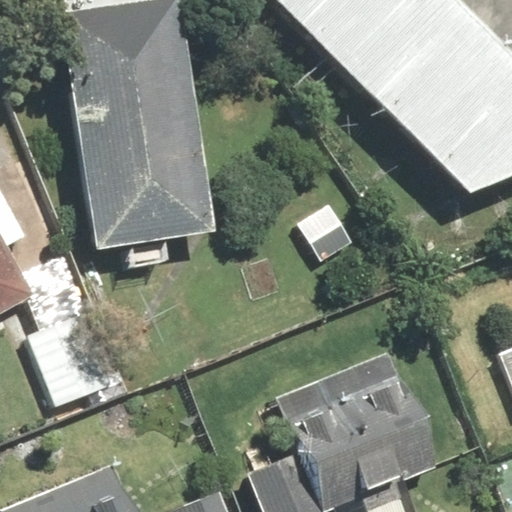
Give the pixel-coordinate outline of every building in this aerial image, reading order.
[(185,0),(66,0),(98,253),(111,251),(116,293),(160,287),(154,243),(215,235),(185,0)] [(511,51),(459,0),(277,0),(472,192),(511,177),(511,51)] [(0,319),(30,305),(3,252),(34,236),(0,168),(0,319)] [(115,385),(66,256),(24,272),(34,296),(29,298),(42,333),(28,338),(54,408),(115,385)] [(511,329),(511,351),(498,358),(511,393),(511,329)] [(369,511),(362,493),(407,475),(442,460),(399,352),(275,402),(296,454),(248,474),(263,511),(369,511)] [(142,511),(121,462),(1,511),(142,511)] [(230,511),(223,494),(174,511),(230,511)]
